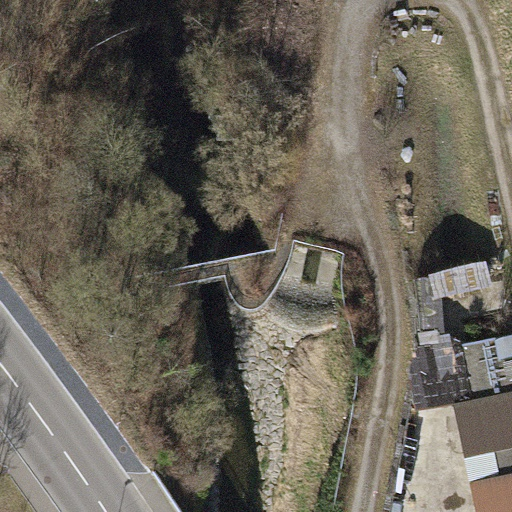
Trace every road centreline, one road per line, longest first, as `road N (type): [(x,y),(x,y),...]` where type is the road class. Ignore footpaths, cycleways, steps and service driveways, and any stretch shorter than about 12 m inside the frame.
road 1 (track): [(362,511),(392,323),(355,90),(356,34),(377,0)]
road 2 (track): [(462,0),(511,179)]
road 3 (secondary): [(0,367),(102,511)]
